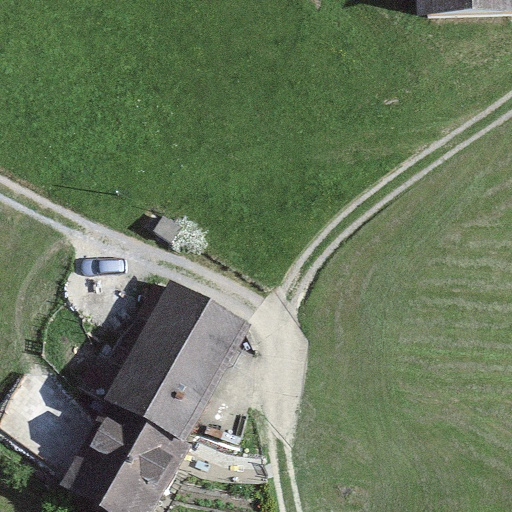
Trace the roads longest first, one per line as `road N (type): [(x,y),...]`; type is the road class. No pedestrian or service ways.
road 1 (track): [(293,511),(275,390),(278,338),(295,288),(347,219),(511,99)]
road 2 (track): [(0,190),(144,260),(237,294),(278,338)]
